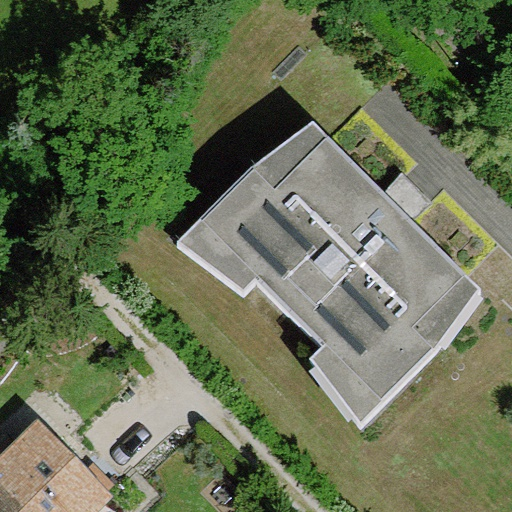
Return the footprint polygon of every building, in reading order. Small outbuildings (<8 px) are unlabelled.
[(273,196),(328,142),(312,127),(252,174),(273,196)] [(328,142),(273,196),(252,174),(201,225),(382,409),(437,355),(414,331),(464,281),(328,142)] [(414,331),(437,355),(481,297),(464,281),(414,331)] [(511,286),(502,298),(511,307),(511,286)] [(16,457),(0,472),(0,480),(31,511),(94,511),(110,497),(44,429),(16,457)] [(31,511),(0,480),(0,511),(31,511)]
